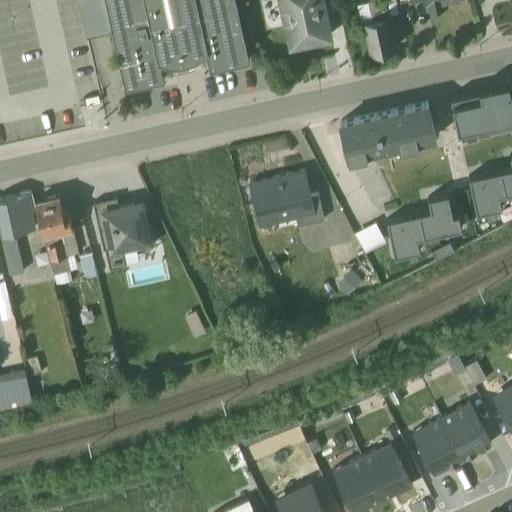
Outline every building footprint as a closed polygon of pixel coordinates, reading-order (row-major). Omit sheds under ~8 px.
[(235,0),(76,0),(85,36),(111,30),(124,87),(163,78),(159,60),(167,63),(175,63),(177,71),(194,68),(192,60),(195,58),(201,54),(205,50),(210,68),(249,59),(235,0)] [(333,36),(324,0),(277,0),(279,6),(279,15),(281,19),(283,23),(288,47),(304,43),(307,46),(311,46),(315,43),(316,40),(333,36)] [(383,0),(366,0),(367,1),(357,3),(360,22),(363,22),(370,52),(393,47),(386,15),(383,0)] [(383,0),(386,15),(398,13),(395,0),(383,0)] [(425,0),(427,8),(445,4),(443,0),(425,0)] [(511,82),(450,96),(459,139),(511,127),(511,82)] [(427,101),(339,120),(348,158),(435,138),(427,101)] [(511,166),(467,176),(476,212),(501,206),(498,194),(511,190),(511,153),(509,154),(511,166)] [(303,169),(249,182),(259,225),(295,217),(297,224),(323,218),(317,192),(309,194),(303,169)] [(0,197),(0,234),(8,273),(23,270),(13,231),(35,226),(31,209),(35,208),(33,200),(31,190),(18,193),(18,194),(0,197)] [(452,214),(447,192),(427,197),(429,209),(386,219),(394,254),(419,249),(416,237),(461,227),(458,213),(452,214)] [(58,194),(33,200),(35,208),(43,236),(51,264),(56,284),(71,280),(68,269),(69,268),(66,255),(74,253),(78,252),(67,209),(62,210),(58,194)] [(116,196),(92,201),(103,248),(104,248),(108,267),(124,263),(124,262),(120,248),(135,244),(136,246),(154,242),(150,223),(146,223),(138,225),(133,203),(118,206),(116,196)] [(140,201),(133,203),(138,225),(146,223),(140,201)] [(375,220),(353,232),(364,252),(386,240),(375,220)] [(51,264),(43,236),(31,239),(38,267),(51,264)] [(449,240),(431,250),(435,258),(453,248),(449,240)] [(135,244),(120,248),(124,262),(138,258),(136,246),(135,244)] [(91,251),(78,254),(84,277),(97,274),(91,251)] [(74,253),(66,255),(69,268),(68,269),(71,280),(77,279),(75,267),(78,267),(74,253)] [(349,268),(334,282),(346,294),(360,279),(349,268)] [(195,307),(183,312),(194,335),(205,330),(195,307)] [(36,355),(26,358),(31,374),(41,371),(36,355)] [(24,368),(0,373),(0,406),(32,400),(24,368)] [(511,381),(492,394),(511,428),(511,381)] [(441,413),(462,456),(465,454),(465,455),(475,450),(475,449),(490,442),(468,399),(441,413)] [(462,456),(441,413),(412,428),(433,470),(462,456)] [(373,448),(361,455),(382,496),(410,482),(393,449),(389,441),(373,448)] [(361,455),(333,468),(355,510),(382,496),(361,455)] [(327,511),(310,477),(274,495),(282,511),(327,511)]
